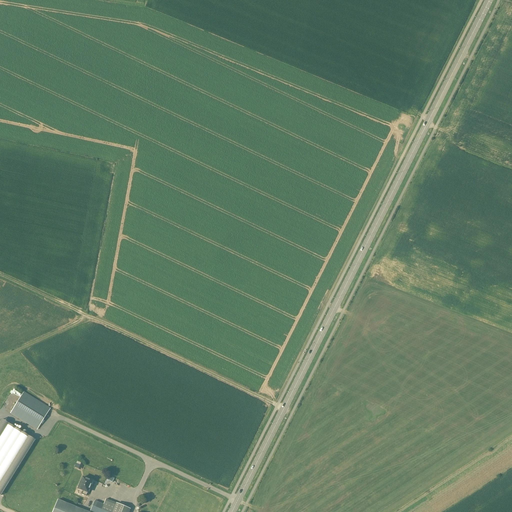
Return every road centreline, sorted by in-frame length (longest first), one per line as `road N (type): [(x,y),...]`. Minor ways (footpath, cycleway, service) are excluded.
road 1 (secondary): [(231,511),(489,0)]
road 2 (track): [(297,415),(0,274)]
road 3 (track): [(511,347),(416,306),(354,317),(320,301)]
